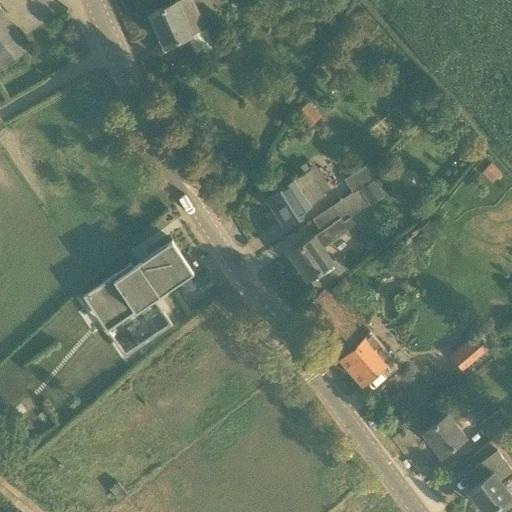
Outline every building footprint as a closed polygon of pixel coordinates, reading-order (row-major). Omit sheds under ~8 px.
[(166,46),(186,37),(195,56),(214,47),(192,0),(176,0),(151,12),(166,46)] [(23,37),(0,5),(0,68),(30,48),(23,37)] [(307,102),(296,114),(307,124),(310,127),(321,115),(318,112),(307,102)] [(352,190),(376,175),(369,164),(345,178),(352,190)] [(283,221),(309,204),(323,195),(308,171),(293,180),(268,196),(283,221)] [(374,180),(360,189),(366,199),(380,190),(374,180)] [(314,235),(289,252),(308,278),(309,278),(319,292),(348,269),(335,259),(332,261),(323,246),(349,229),(343,221),(351,215),(353,218),(369,206),(357,189),(353,192),(329,208),(336,219),(320,231),(314,235)] [(115,274),(83,295),(90,305),(91,304),(88,299),(100,291),(119,319),(151,297),(154,301),(156,300),(154,298),(193,271),(172,240),(133,266),(123,273),(121,274),(117,277),(115,274)] [(299,311),(363,385),(393,358),(330,284),(299,311)] [(477,335),(453,356),(469,375),(493,355),(477,335)] [(441,454),(466,436),(455,423),(469,412),(461,403),(448,413),(424,431),(441,454)] [(511,421),(500,407),(479,424),(489,437),(511,421)] [(511,474),(511,469),(497,450),(473,468),(482,480),(469,490),(485,511),(490,511),(511,495),(502,482),(511,474)] [(117,483),(109,489),(118,501),(126,494),(117,483)]
